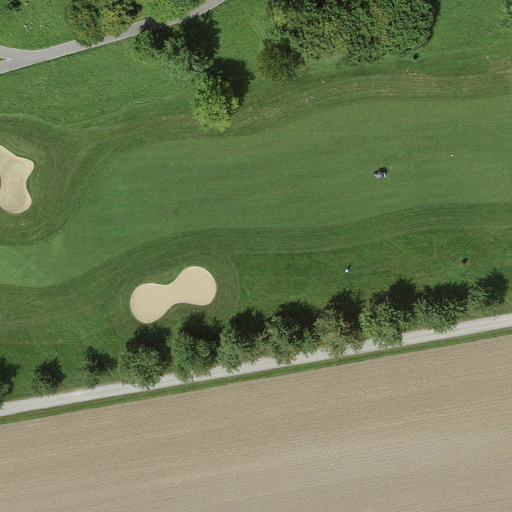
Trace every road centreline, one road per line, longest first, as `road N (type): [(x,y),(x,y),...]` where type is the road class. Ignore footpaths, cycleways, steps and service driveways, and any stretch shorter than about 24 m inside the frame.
road 1 (track): [(511,324),(0,413)]
road 2 (track): [(0,67),(131,35),(215,0)]
